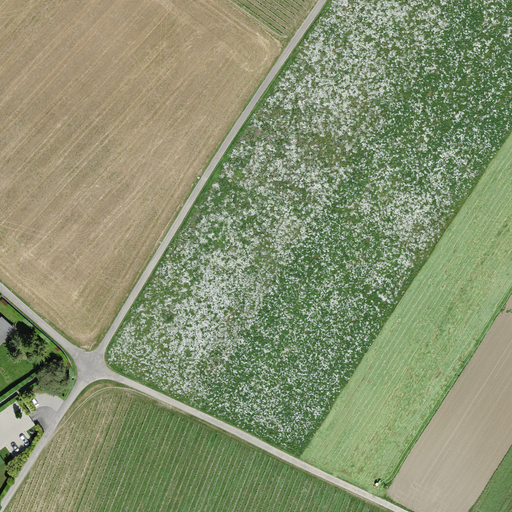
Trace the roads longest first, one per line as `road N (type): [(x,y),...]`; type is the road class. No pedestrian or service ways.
road 1 (track): [(0,509),(322,0)]
road 2 (track): [(0,286),(90,366),(403,511)]
